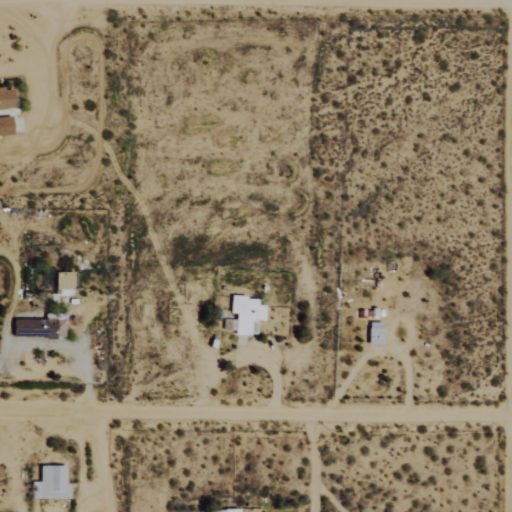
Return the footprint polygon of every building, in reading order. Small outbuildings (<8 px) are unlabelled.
[(0,109),(12,109),(11,89),(0,89),(0,109)] [(54,290),(71,290),(72,273),(55,273),(54,290)] [(234,335),(255,336),(255,321),(263,321),(263,307),(256,307),(256,298),(229,298),(229,314),(235,314),(234,335)] [(13,337),(63,337),(63,320),(35,320),(35,322),(13,322),(13,337)] [(68,498),(68,486),(64,486),(64,465),(39,466),(39,481),(30,482),(31,499),(68,498)]
